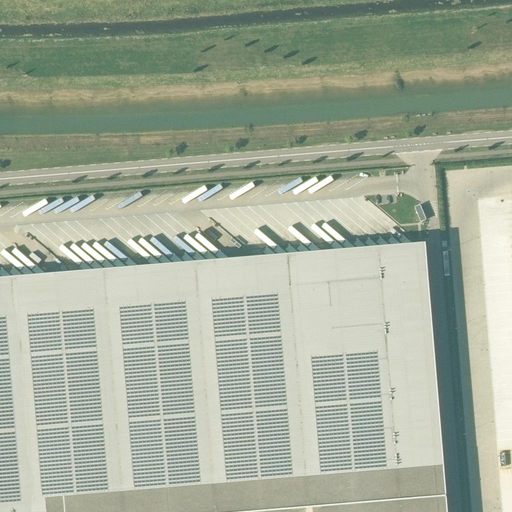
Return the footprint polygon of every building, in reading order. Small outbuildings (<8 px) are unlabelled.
[(312,192),(325,185),(328,190),(340,184),(343,190),(367,178),(363,172),(351,178),(347,172),(334,179),(332,174),(308,186),(312,192)] [(286,183),(284,179),(260,190),(263,196),(275,191),(277,195),(302,184),(299,178),(286,183)] [(60,196),(37,209),(41,216),(52,209),(55,214),(79,201),(75,195),(64,201),(60,196)] [(0,214),(16,207),(13,201),(0,207),(0,214)] [(421,222),(426,219),(420,204),(414,207),(421,222)] [(447,511),(426,242),(0,276),(0,511),(447,511)]
